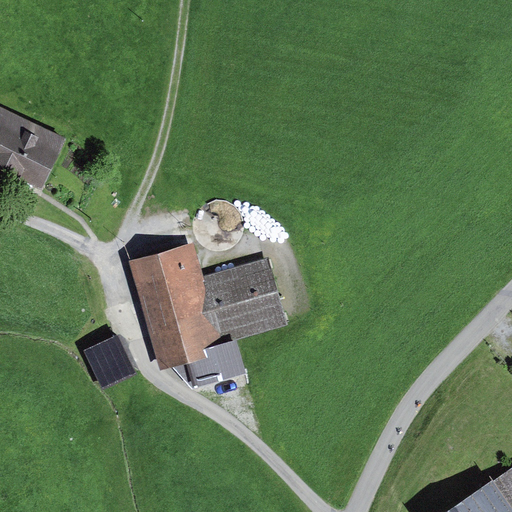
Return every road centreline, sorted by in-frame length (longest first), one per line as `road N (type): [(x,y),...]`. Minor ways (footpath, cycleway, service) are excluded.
road 1 (track): [(320,511),(245,436),(159,372),(105,257)]
road 2 (unclassified): [(354,511),(426,373),(511,289)]
road 3 (track): [(105,257),(156,159),(175,0)]
